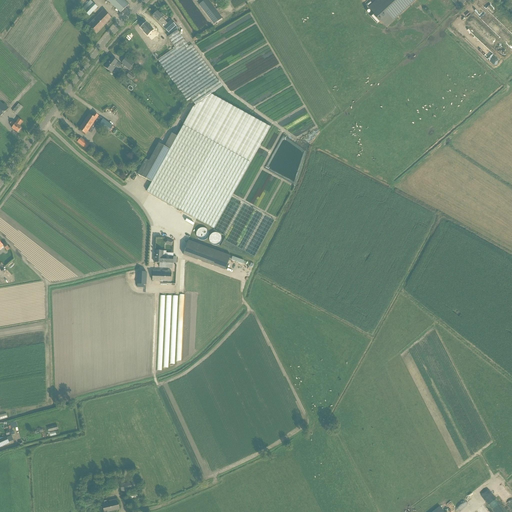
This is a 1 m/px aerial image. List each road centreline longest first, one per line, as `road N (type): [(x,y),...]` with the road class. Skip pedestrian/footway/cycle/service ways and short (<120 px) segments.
road 1 (unclassified): [(149,277),(149,223),(140,204),(42,124)]
road 2 (tertiary): [(42,124),(146,0)]
